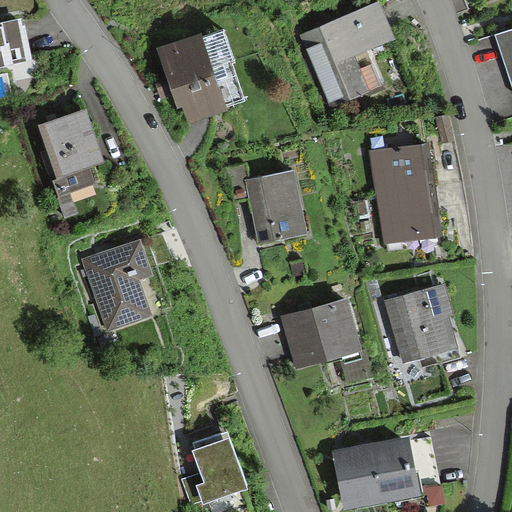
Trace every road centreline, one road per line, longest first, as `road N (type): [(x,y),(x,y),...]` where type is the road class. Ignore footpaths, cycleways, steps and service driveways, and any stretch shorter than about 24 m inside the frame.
road 1 (residential): [(300,511),(181,200),(123,93),(58,0)]
road 2 (residential): [(432,0),(471,111),(497,270),(498,368),(482,511)]
